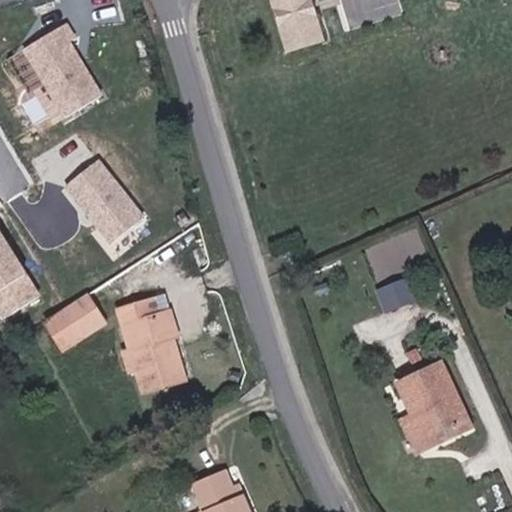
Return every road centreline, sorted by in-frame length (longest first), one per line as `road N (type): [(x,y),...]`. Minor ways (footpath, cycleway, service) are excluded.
road 1 (tertiary): [(171,0),(274,337),(345,511)]
road 2 (unknown): [(511,453),(458,311),(422,293),(351,322)]
